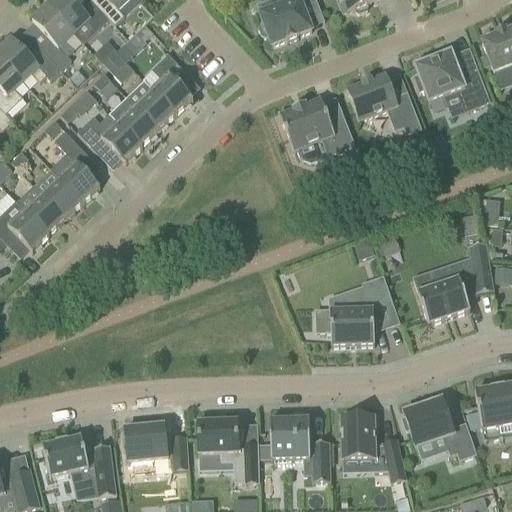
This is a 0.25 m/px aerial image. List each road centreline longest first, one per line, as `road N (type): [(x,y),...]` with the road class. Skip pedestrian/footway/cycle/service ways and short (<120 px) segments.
road 1 (residential): [(33,305),(248,104),(498,0)]
road 2 (residential): [(0,417),(113,396),(383,383),(511,346)]
